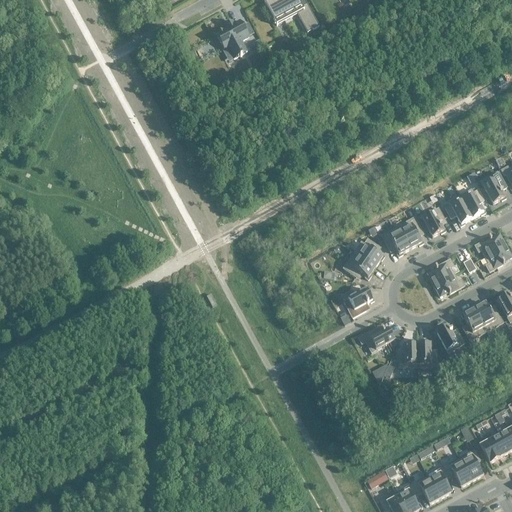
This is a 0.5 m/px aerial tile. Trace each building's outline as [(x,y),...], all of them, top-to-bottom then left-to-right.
[(307,34),(319,27),(318,26),(306,4),(302,7),(297,0),(270,0),(265,3),(264,4),(272,19),(275,23),(283,18),(284,22),(297,15),(306,32),(307,34)] [(247,53),(241,42),(249,38),(240,22),(234,25),(232,23),(225,27),(226,29),(216,35),(225,52),(228,50),(234,60),(240,57),(240,58),(242,57),(241,56),(247,53)] [(259,41),(254,44),(253,44),(257,51),(263,48),(259,41)] [(483,189),(480,191),(486,201),(489,200),(493,206),(502,201),(502,202),(506,200),(504,197),(503,197),(502,195),(503,195),(502,194),(501,194),(499,190),(504,188),(497,174),(480,183),(483,189)] [(482,212),(479,205),(484,202),(478,192),(473,195),(473,194),(462,200),(460,198),(472,221),(481,216),(482,217),(485,215),(483,211),(482,212)] [(448,204),(450,207),(445,210),(451,220),(456,218),(459,224),(458,225),(460,229),(464,227),(463,226),(472,221),(460,198),(448,204)] [(421,219),(432,239),(441,234),(442,235),(445,233),(443,230),(442,230),(441,228),(442,228),(441,227),(440,227),(439,224),(444,221),(438,210),(433,213),(432,212),(421,219)] [(417,236),(422,233),(414,219),(398,228),(410,251),(419,246),(420,247),(423,245),(421,242),(420,242),(417,236)] [(389,251),(394,248),(398,255),(396,255),(398,259),(402,257),(401,256),(410,251),(398,228),(381,237),(389,251)] [(485,259),(505,248),(499,237),(491,241),(490,239),(475,248),(478,254),(481,253),(485,259)] [(354,255),(375,269),(381,261),(382,262),(384,258),(381,256),(380,257),(374,253),(377,248),(367,241),(364,246),(361,244),(354,255)] [(489,274),(504,266),(503,264),(511,259),(505,248),(485,259),(489,266),(485,267),(489,274)] [(356,279),(359,274),(366,279),(365,280),(368,282),(371,279),(369,278),(375,269),(354,255),(343,270),(356,279)] [(435,270),(436,271),(427,276),(433,287),(454,276),(450,270),(453,268),(450,261),(435,270)] [(440,299),(448,294),(449,296),(464,288),(461,281),(455,284),(452,278),(454,277),(454,276),(433,287),(440,299)] [(351,293),(341,299),(343,303),(346,302),(355,318),(366,313),(363,307),(367,305),(367,306),(368,306),(368,305),(370,304),(370,305),(374,303),(372,299),(371,300),(366,291),(354,298),(351,293)] [(497,301),(510,324),(511,322),(511,301),(511,300),(511,299),(511,300),(510,298),(511,297),(509,293),(505,295),(506,297),(497,301)] [(495,311),(490,314),(486,307),(488,306),(486,303),(482,305),(483,306),(474,311),(486,334),(503,325),(495,311)] [(464,320),(467,326),(462,329),(470,343),(486,334),(474,311),(465,316),(464,314),(460,317),(462,320),(464,320)] [(341,320),(340,320),(344,327),(349,324),(346,317),(341,320)] [(458,335),(453,338),(451,334),(452,334),(451,332),(450,333),(449,331),(450,330),(448,327),(445,329),(445,330),(437,335),(448,355),(459,349),(459,348),(464,345),(458,335)] [(371,354),(394,342),(389,333),(390,332),(388,329),(385,331),(385,332),(383,333),(383,332),(382,333),(382,334),(378,336),(376,330),(358,340),(361,346),(365,344),(371,354)] [(436,356),(430,356),(430,348),(431,348),(431,344),(427,344),(427,346),(417,346),(418,369),(431,369),(431,368),(437,368),(436,356)] [(418,369),(417,346),(407,346),(407,345),(403,345),(403,349),(404,349),(404,357),(398,357),(399,369),(405,369),(405,370),(418,369)] [(511,437),(508,430),(498,435),(509,454),(511,452),(511,437)] [(489,440),(500,460),(500,459),(509,454),(498,435),(499,437),(490,442),(489,440)] [(489,440),(479,445),(490,465),(500,460),(489,440)] [(474,451),(459,460),(471,483),(482,477),(475,465),(480,462),(474,451)] [(443,469),(449,479),(454,476),(461,489),(471,483),(459,460),(443,469)] [(427,477),(440,500),(450,495),(444,482),(449,479),(443,469),(437,472),(439,476),(430,481),(428,477),(427,477)] [(411,486),(417,497),(423,494),(429,506),(440,500),(427,477),(411,486)] [(374,480),(367,483),(367,484),(370,490),(377,486),(374,480)] [(411,486),(396,494),(405,511),(418,511),(419,511),(412,500),(417,497),(411,486)] [(405,511),(396,494),(380,503),(384,511),(389,511),(391,511),(405,511)]
